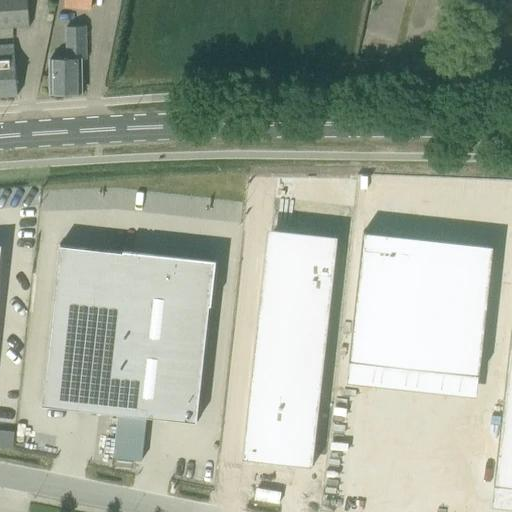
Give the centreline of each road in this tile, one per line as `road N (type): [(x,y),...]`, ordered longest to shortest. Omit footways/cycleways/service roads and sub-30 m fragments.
road 1 (primary): [(0,137),(222,125),(511,125)]
road 2 (unclassified): [(0,475),(186,511)]
